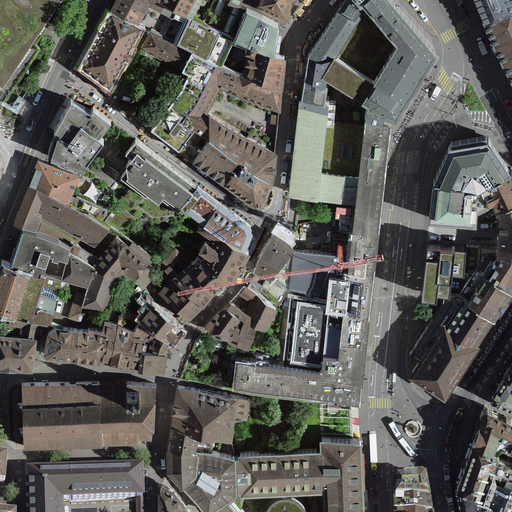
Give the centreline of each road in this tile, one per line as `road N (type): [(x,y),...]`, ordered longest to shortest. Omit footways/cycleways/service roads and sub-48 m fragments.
road 1 (residential): [(469,56),(423,120),(406,161),(386,330),(382,455)]
road 2 (residential): [(59,72),(266,224)]
road 3 (residential): [(266,224),(281,171),(293,49),(322,0)]
road 4 (residential): [(169,377),(188,331),(246,266),(266,224)]
road 5 (residential): [(442,460),(463,393),(511,321)]
road 6 (residential): [(59,72),(0,212)]
road 7 (residential): [(34,374),(169,377)]
road 8 (residential): [(155,511),(169,377)]
